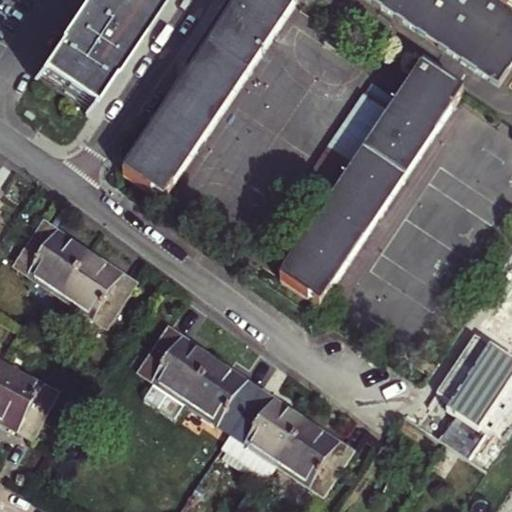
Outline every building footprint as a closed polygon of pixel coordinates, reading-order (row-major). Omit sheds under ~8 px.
[(163,0),(89,0),(41,73),(91,107),(111,77),(163,0)] [(301,0),(245,0),(244,2),(128,177),(166,204),(301,0)] [(511,0),(369,0),(500,87),(511,68),(511,0)] [(396,120),(330,219),(286,285),(322,309),(464,95),(429,72),(396,120)] [(302,199),(330,219),(396,120),(367,101),(302,199)] [(17,266),(64,297),(90,258),(43,226),(17,266)] [(136,289),(90,258),(64,297),(110,328),(136,289)] [(139,374),(186,405),(213,365),(166,333),(139,374)] [(511,383),(511,367),(475,343),(440,396),(453,404),(447,413),(479,434),(511,383)] [(0,387),(11,368),(0,361),(0,387)] [(186,405),(233,437),(260,396),(213,365),(186,405)] [(61,395),(11,368),(0,387),(0,427),(33,445),(61,395)] [(278,467),(305,426),(260,396),(233,437),(222,453),(267,483),(278,467)] [(352,457),(305,426),(278,467),(325,498),(352,457)]
